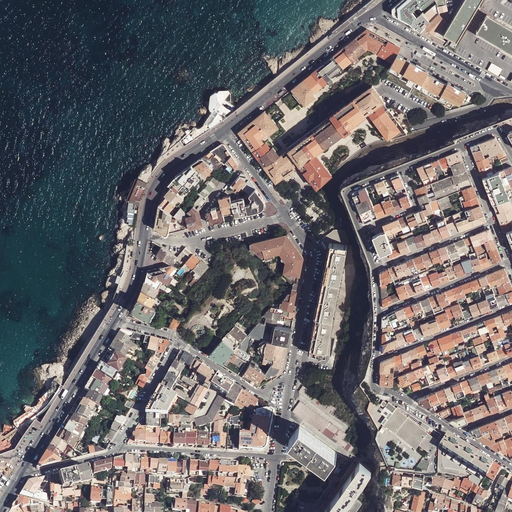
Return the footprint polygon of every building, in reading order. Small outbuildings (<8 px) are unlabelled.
[(398,19),(408,25),(411,22),(415,19),(410,13),(419,6),(424,10),(435,0),(407,0),(397,9),(398,19)] [(448,10),(445,0),(439,0),(437,1),(437,4),(440,12),(448,10)] [(450,24),(444,35),(448,37),(449,38),(457,42),(464,31),(465,29),(480,3),(481,2),(482,0),(464,0),(452,21),(452,22),(450,24)] [(462,0),(451,20),(452,21),(464,0),(462,0)] [(417,29),(419,33),(425,27),(438,14),(440,12),(437,4),(425,15),(423,13),(419,16),(415,19),(411,22),(412,23),(417,29)] [(446,23),(439,15),(426,28),(430,32),(433,36),(434,35),(446,23)] [(511,54),(511,29),(507,26),(502,23),(497,20),(487,15),(476,33),(498,46),(505,51),(511,54)] [(419,33),(427,37),(430,32),(426,28),(425,27),(419,33)] [(368,50),(392,63),(401,48),(367,29),(291,90),(304,107),(316,98),(313,95),(368,50)] [(431,39),(436,42),(438,38),(435,36),(434,35),(433,36),(430,32),(427,37),(431,39)] [(436,42),(444,47),(447,43),(444,42),(438,38),(436,42)] [(411,61),(398,54),(390,68),(403,75),(405,72),(411,75),(408,80),(415,83),(415,82),(421,85),(421,87),(440,97),(441,96),(447,99),(446,101),(452,104),(455,100),(461,103),(463,99),(466,101),(468,98),(470,99),(472,95),(467,92),(468,91),(455,84),(455,86),(448,82),(447,85),(428,74),(429,71),(423,68),(423,67),(411,60),(411,61)] [(389,137),(413,131),(411,127),(407,113),(384,100),(373,84),(329,117),(331,119),(279,156),(273,147),(269,150),(264,143),(260,138),(266,134),(269,136),(279,128),(264,111),(239,132),(275,180),(277,178),(279,180),(301,165),(315,185),(317,188),(360,149),(368,145),(375,142),(389,137)] [(210,106),(211,110),(211,111),(213,111),(215,109),(217,111),(219,109),(220,107),(221,104),(223,105),(224,101),(231,93),(230,90),(220,91),(219,93),(216,93),(212,96),(210,106)] [(205,123),(208,125),(215,113),(212,111),(205,123)] [(208,126),(210,129),(223,119),(220,116),(211,123),(211,124),(208,126)] [(503,150),(495,137),(479,143),(483,154),(486,153),(488,152),(489,153),(490,156),(497,153),(503,150)] [(476,161),(485,158),(483,154),(479,143),(470,147),(474,155),(476,161)] [(217,151),(219,155),(220,156),(218,158),(222,162),(224,163),(225,162),(231,155),(223,144),(222,144),(215,149),(217,151)] [(506,155),(503,150),(497,153),(498,156),(499,159),(506,155)] [(463,161),(459,151),(446,156),(450,166),(451,165),(463,161)] [(210,152),(201,158),(212,168),(215,170),(222,162),(218,158),(214,155),(210,152)] [(498,156),(497,153),(490,156),(487,157),(490,165),(495,163),(493,158),(498,156)] [(226,164),(228,165),(227,166),(226,167),(232,172),(238,164),(231,155),(225,162),(226,164)] [(446,156),(439,159),(443,169),(445,168),(448,167),(448,166),(449,166),(450,166),(446,156)] [(490,165),(487,157),(485,158),(476,161),(479,168),(483,177),(493,173),(492,170),(490,165)] [(201,158),(191,164),(203,175),(205,176),(207,174),(208,172),(212,168),(201,158)] [(443,169),(439,159),(432,162),(435,172),(439,170),(441,169),(443,169)] [(511,165),(509,160),(497,165),(499,168),(500,171),(503,169),(511,165)] [(466,170),(463,161),(451,165),(454,173),(454,174),(466,170)] [(432,162),(425,164),(426,167),(429,176),(433,174),(433,176),(434,177),(437,176),(436,174),(435,172),(432,162)] [(183,170),(175,175),(188,186),(190,188),(195,182),(196,183),(203,175),(191,164),(183,170)] [(425,164),(417,167),(418,169),(418,170),(422,179),(429,176),(426,167),(425,164)] [(511,165),(503,169),(511,190),(511,165)] [(511,190),(503,169),(500,171),(499,171),(510,198),(511,196),(511,190)] [(467,173),(466,170),(454,174),(452,175),(455,184),(461,181),(469,178),(467,173)] [(510,198),(499,171),(496,172),(507,199),(508,199),(510,198)] [(224,177),(218,172),(210,181),(216,186),(224,177)] [(507,199),(496,172),(493,173),(483,177),(484,182),(486,187),(490,196),(490,197),(493,204),(507,199)] [(237,188),(239,190),(240,189),(241,187),(249,179),(245,176),(246,176),(246,175),(245,175),(245,174),(243,173),(242,173),(241,173),(230,186),(232,187),(233,185),(237,188)] [(399,174),(391,177),(395,186),(395,187),(403,184),(402,180),(399,174)] [(175,175),(168,184),(171,187),(180,194),(182,192),(185,189),(188,186),(175,175)] [(455,184),(452,175),(446,178),(444,178),(443,179),(439,180),(434,182),(432,183),(431,184),(433,188),(434,191),(436,196),(437,198),(438,198),(438,199),(448,196),(458,192),(455,184)] [(136,184),(130,200),(139,204),(140,200),(142,193),(144,189),(145,186),(146,184),(147,182),(138,178),(136,184)] [(472,184),(469,178),(461,181),(464,189),(473,186),(472,184)] [(253,186),(249,179),(241,187),(244,189),(247,192),(253,186)] [(384,182),(383,180),(375,183),(378,190),(379,193),(383,192),(387,190),(387,189),(385,185),(384,182)] [(199,194),(205,199),(216,186),(210,181),(206,185),(199,194)] [(464,189),(461,181),(455,184),(458,192),(462,190),(464,189)] [(127,198),(130,200),(136,184),(133,183),(127,198)] [(405,189),(403,184),(395,187),(397,190),(397,192),(398,193),(405,189)] [(395,187),(395,186),(391,187),(389,188),(387,189),(387,190),(389,194),(389,195),(394,193),(397,192),(397,190),(395,187)] [(425,187),(425,186),(415,190),(417,194),(418,198),(427,194),(428,194),(428,193),(427,192),(426,189),(425,187)] [(474,190),(473,186),(464,189),(462,190),(465,196),(466,200),(477,196),(474,190)] [(171,187),(165,194),(166,196),(176,204),(177,205),(184,198),(180,194),(171,187)] [(228,187),(225,191),(229,195),(230,197),(233,196),(236,193),(228,187)] [(366,187),(361,189),(357,190),(352,192),(353,196),(360,212),(367,210),(369,209),(373,207),(373,206),(367,189),(366,187)] [(263,199),(255,188),(249,195),(253,201),(252,202),(245,204),(245,207),(247,213),(259,210),(261,210),(262,208),(263,207),(264,205),(264,204),(264,202),(264,201),(263,199)] [(429,199),(427,194),(418,198),(419,201),(421,206),(429,203),(430,203),(429,199)] [(229,195),(219,198),(221,208),(223,213),(233,210),(231,201),(230,197),(229,195)] [(408,195),(404,196),(400,198),(403,208),(411,205),(409,199),(408,195)] [(169,212),(176,204),(166,196),(159,204),(169,212)] [(206,202),(199,196),(198,197),(194,202),(192,205),(193,206),(199,210),(206,202)] [(441,208),(442,210),(451,206),(452,206),(448,196),(438,199),(437,200),(441,208)] [(466,200),(463,201),(465,206),(464,206),(466,210),(480,205),(479,202),(477,198),(477,196),(466,200)] [(235,217),(247,213),(245,207),(243,207),(242,204),(245,203),(244,200),(243,198),(231,201),(233,210),(234,213),(235,217)] [(403,208),(400,198),(395,200),(393,201),(391,201),(395,211),(399,210),(403,208)] [(391,200),(391,199),(382,202),(383,202),(384,206),(387,214),(392,212),(395,211),(391,201),(391,200)] [(508,199),(507,199),(493,204),(495,208),(497,214),(511,208),(511,206),(510,204),(508,199)] [(441,208),(437,200),(430,203),(429,203),(433,212),(435,211),(441,208)] [(433,212),(429,203),(421,206),(422,208),(423,210),(422,210),(425,216),(433,213),(433,212)] [(167,234),(168,232),(170,221),(171,218),(172,215),(169,212),(159,204),(158,204),(155,226),(156,229),(166,235),(167,234)] [(314,205),(301,214),(316,234),(327,226),(323,221),(330,216),(324,209),(322,210),(323,211),(317,216),(313,212),(317,209),(314,205)] [(481,207),(480,205),(466,210),(470,220),(484,215),(483,213),(482,209),(481,207)] [(189,228),(202,225),(198,210),(199,210),(193,206),(190,210),(192,212),(193,215),(186,217),(186,218),(187,220),(189,228)] [(387,214),(384,206),(374,209),(377,218),(384,215),(387,214)] [(374,209),(373,207),(369,209),(370,212),(368,213),(371,220),(375,219),(377,218),(374,209)] [(511,207),(511,208),(497,214),(498,217),(500,223),(509,219),(511,218),(511,207)] [(180,208),(174,216),(179,220),(181,219),(186,218),(186,217),(184,211),(183,210),(180,208)] [(210,223),(224,219),(223,216),(223,213),(221,208),(216,210),(212,211),(207,212),(210,223)] [(425,216),(422,210),(418,211),(414,213),(418,222),(419,225),(427,222),(427,221),(426,217),(425,216)] [(463,223),(459,212),(454,214),(453,215),(455,221),(459,231),(462,230),(466,229),(463,223)] [(371,220),(368,213),(361,216),(364,223),(367,222),(371,220)] [(418,222),(414,213),(410,215),(406,216),(410,225),(413,224),(416,223),(418,222)] [(486,221),(484,215),(470,220),(473,226),(479,224),(486,221)] [(410,225),(406,216),(402,218),(398,219),(401,228),(408,226),(410,225)] [(401,228),(398,219),(394,221),(390,222),(393,229),(393,232),(401,228)] [(502,226),(504,232),(506,231),(511,229),(511,225),(509,219),(500,223),(502,226)] [(469,220),(463,223),(466,229),(470,227),(473,226),(470,220),(469,220)] [(438,224),(437,223),(432,225),(430,221),(427,222),(428,224),(429,225),(435,241),(440,239),(443,238),(439,227),(438,224)] [(459,231),(455,221),(447,224),(451,235),(456,233),(459,231)] [(393,229),(390,222),(386,224),(383,225),(385,231),(385,232),(388,238),(389,240),(390,241),(393,239),(396,238),(394,232),(393,232),(393,229)] [(451,235),(447,224),(442,226),(439,227),(443,238),(448,236),(451,235)] [(435,241),(429,225),(427,226),(425,226),(420,228),(426,244),(432,242),(435,241)] [(426,244),(420,228),(418,229),(416,230),(415,230),(412,232),(414,236),(419,247),(423,245),(426,244)] [(491,234),(489,229),(481,232),(483,236),(485,241),(493,238),(491,234)] [(347,247),(348,243),(344,233),(333,231),(323,238),(322,242),(327,249),(330,249),(331,243),(347,247)] [(385,232),(385,231),(373,235),(381,255),(388,253),(393,251),(389,240),(388,238),(385,232)] [(479,237),(477,233),(471,236),(473,244),(474,246),(480,243),(481,243),(481,242),(479,237)] [(301,255),(286,235),(250,244),(250,250),(252,250),(263,260),(265,259),(265,260),(268,260),(268,259),(274,257),(274,254),(275,254),(275,252),(276,252),(277,252),(279,252),(282,253),(283,254),(282,256),(281,256),(282,258),(284,261),(285,260),(286,261),(287,261),(287,263),(286,263),(284,272),(285,273),(284,276),(287,279),(289,279),(288,280),(293,284),(294,286),(297,286),(303,258),(300,258),(299,256),(301,255)] [(419,247),(414,236),(411,237),(406,239),(407,242),(410,250),(415,248),(419,247)] [(473,244),(471,236),(467,238),(464,239),(467,247),(473,244)] [(495,242),(493,238),(485,241),(484,242),(486,247),(488,251),(497,248),(495,242)] [(467,247),(464,239),(459,241),(454,242),(458,253),(465,250),(468,249),(467,247)] [(410,250),(407,242),(402,244),(399,245),(400,248),(402,254),(407,252),(410,250)] [(450,244),(446,246),(450,256),(452,261),(460,258),(458,253),(454,242),(450,244)] [(319,300),(316,316),(317,316),(332,319),(347,247),(331,243),(330,249),(323,281),(319,300)] [(481,244),(480,243),(474,246),(476,251),(478,255),(484,253),(483,250),(481,244)] [(450,256),(446,246),(441,248),(438,249),(442,259),(443,259),(447,257),(450,256)] [(161,247),(156,255),(169,263),(174,255),(161,247)] [(187,261),(188,259),(193,254),(185,247),(179,254),(187,261)] [(347,247),(332,319),(333,319),(329,338),(343,340),(357,274),(353,248),(347,247)] [(402,254),(400,248),(393,251),(388,253),(391,258),(395,256),(396,256),(402,254)] [(499,253),(497,248),(488,251),(490,256),(491,258),(493,263),(502,260),(499,253)] [(442,259),(438,249),(433,251),(430,252),(434,263),(441,260),(442,259)] [(478,255),(476,251),(472,252),(469,254),(470,255),(471,257),(472,261),(479,258),(478,255)] [(434,263),(430,252),(425,254),(421,255),(425,266),(427,265),(432,263),(434,263)] [(487,266),(490,265),(488,259),(487,257),(485,252),(485,253),(484,253),(478,255),(479,258),(483,267),(487,266)] [(200,260),(193,254),(188,259),(187,261),(186,262),(187,263),(193,268),(200,260)] [(169,263),(171,264),(172,265),(177,257),(174,255),(169,263)] [(425,266),(421,255),(416,257),(413,258),(417,269),(420,268),(425,266)] [(471,272),(476,270),(472,261),(471,257),(461,261),(462,262),(466,274),(471,272)] [(417,269),(413,258),(409,260),(407,261),(411,272),(418,269),(417,269)] [(483,267),(479,258),(472,261),(476,270),(480,269),(483,267)] [(208,267),(200,260),(193,268),(193,269),(196,271),(201,275),(208,267)] [(403,263),(401,263),(405,274),(405,275),(409,274),(412,273),(411,272),(407,261),(403,263)] [(466,274),(462,262),(454,266),(458,277),(463,275),(466,274)] [(405,274),(401,263),(397,265),(394,266),(398,276),(404,274),(405,274)] [(159,267),(162,269),(173,276),(173,277),(179,270),(172,265),(171,264),(159,267)] [(454,266),(453,265),(452,266),(445,268),(446,270),(450,280),(455,278),(458,277),(454,266)] [(398,276),(394,266),(392,267),(389,268),(393,278),(398,276)] [(147,270),(147,271),(162,280),(168,284),(173,276),(162,269),(159,267),(147,270)] [(385,270),(380,272),(381,283),(384,282),(390,280),(393,278),(389,268),(385,270)] [(507,274),(505,268),(486,275),(489,282),(491,288),(492,287),(494,286),(498,285),(510,281),(507,274)] [(450,280),(446,270),(444,271),(438,274),(442,283),(446,282),(450,280)] [(145,280),(158,288),(160,283),(162,280),(147,271),(145,280)] [(438,285),(442,283),(438,274),(437,271),(432,273),(428,275),(432,283),(432,285),(433,287),(438,285)] [(422,291),(425,290),(424,286),(421,278),(420,276),(419,274),(413,277),(411,277),(413,281),(417,293),(422,291)] [(432,283),(428,275),(422,277),(421,278),(424,286),(432,283)] [(489,282),(486,275),(484,276),(483,276),(481,277),(479,278),(482,285),(482,286),(483,288),(483,290),(484,290),(491,288),(489,282)] [(482,285),(479,278),(465,284),(461,285),(464,293),(472,290),(472,291),(475,290),(474,289),(482,286),(482,285)] [(141,290),(154,297),(156,294),(158,291),(159,288),(158,288),(145,280),(141,290)] [(417,293),(413,281),(404,284),(409,296),(414,294),(417,293)] [(511,286),(511,284),(510,281),(498,285),(498,287),(500,293),(501,295),(501,294),(506,293),(511,290),(511,286)] [(409,296),(404,284),(396,287),(397,288),(398,293),(401,299),(406,297),(409,296)] [(464,293),(461,285),(457,287),(453,288),(457,298),(458,301),(463,298),(464,299),(467,298),(466,298),(466,296),(465,295),(464,293)] [(494,286),(492,287),(494,292),(496,297),(498,295),(500,295),(501,295),(500,293),(497,294),(495,288),(494,286)] [(297,289),(292,288),(286,296),(286,298),(285,298),(284,300),(283,300),(282,303),(280,303),(280,305),(279,308),(285,310),(292,311),(297,289)] [(457,298),(453,288),(448,290),(445,291),(449,301),(457,298)] [(151,306),(156,297),(154,297),(141,290),(138,298),(151,306)] [(449,301),(445,291),(442,293),(437,295),(439,302),(441,306),(444,305),(448,303),(449,303),(449,302),(449,301)] [(401,299),(398,293),(395,294),(390,296),(392,302),(397,300),(401,299)] [(509,302),(506,293),(501,294),(502,296),(502,297),(499,298),(499,297),(498,295),(496,297),(499,306),(504,304),(509,302)] [(439,302),(437,295),(432,296),(429,298),(431,305),(436,303),(439,302)] [(392,302),(390,296),(389,296),(382,299),(383,306),(388,304),(392,302)] [(499,306),(496,297),(494,297),(489,299),(488,300),(491,309),(495,308),(499,306)] [(138,298),(132,311),(136,313),(136,314),(143,318),(145,318),(149,320),(156,308),(151,306),(138,298)] [(431,305),(429,298),(423,300),(420,301),(424,311),(433,308),(431,305)] [(488,300),(487,299),(482,301),(478,302),(482,313),(487,311),(491,309),(488,300)] [(424,311),(420,301),(415,303),(412,304),(416,314),(423,312),(424,311)] [(482,313),(478,302),(471,305),(469,306),(470,308),(471,309),(472,312),(474,316),(478,314),(482,313)] [(416,314),(412,304),(407,306),(404,307),(408,317),(416,314)] [(461,307),(459,304),(455,305),(451,307),(454,315),(454,316),(463,312),(462,311),(461,307)] [(408,317),(404,307),(399,309),(396,310),(399,318),(400,322),(402,322),(406,320),(409,319),(409,318),(408,317)] [(454,315),(451,307),(446,309),(445,309),(446,312),(448,317),(454,315)] [(268,310),(263,316),(266,317),(280,320),(281,313),(277,312),(268,310)] [(399,318),(396,310),(391,312),(387,314),(390,321),(399,318)] [(474,316),(472,312),(468,313),(466,310),(462,311),(463,312),(464,314),(465,317),(465,319),(470,317),(474,316)] [(511,310),(506,312),(502,314),(506,324),(507,324),(506,324),(511,322),(511,310)] [(448,317),(446,312),(444,313),(437,315),(436,316),(436,318),(440,329),(447,326),(451,324),(448,317)] [(435,313),(428,316),(426,316),(418,319),(419,322),(420,324),(423,323),(436,318),(436,316),(435,313)] [(390,321),(387,314),(386,314),(383,315),(383,328),(392,325),(390,321)] [(506,324),(502,314),(494,317),(497,324),(498,328),(500,331),(501,336),(504,335),(505,334),(505,333),(502,326),(506,324)] [(332,319),(317,316),(309,353),(319,355),(319,356),(322,356),(322,355),(325,356),(329,338),(333,319),(332,319)] [(280,320),(266,317),(265,323),(275,325),(281,326),(282,320),(281,320),(280,320)] [(497,324),(494,317),(489,319),(485,321),(487,328),(492,326),(497,324)] [(169,327),(176,329),(182,322),(174,318),(169,327)] [(436,318),(423,323),(425,328),(430,326),(431,327),(432,327),(433,327),(434,329),(435,331),(438,329),(440,329),(436,318)] [(487,328),(485,321),(480,323),(476,324),(479,331),(480,334),(487,331),(488,331),(487,328)] [(265,373),(273,378),(277,375),(278,375),(279,374),(280,373),(281,372),(281,371),(282,371),(282,370),(283,369),(283,368),(284,364),(284,363),(288,345),(272,342),(275,325),(265,323),(258,322),(255,325),(253,328),(247,335),(246,336),(237,347),(245,352),(250,354),(254,357),(253,357),(251,361),(262,368),(266,371),(265,372),(265,373)] [(429,333),(433,332),(431,328),(431,327),(430,326),(425,328),(423,323),(420,324),(421,325),(421,327),(424,335),(429,333)] [(222,339),(235,350),(237,347),(246,336),(247,335),(235,324),(222,339)] [(472,326),(469,327),(471,334),(473,334),(479,331),(476,324),(472,326)] [(290,333),(291,329),(282,327),(281,326),(275,325),(272,342),(288,345),(289,338),(290,333)] [(394,329),(392,325),(383,328),(383,333),(388,331),(394,329)] [(424,335),(421,327),(413,330),(416,338),(421,336),(424,335)] [(471,334),(469,327),(464,329),(460,331),(463,338),(466,336),(470,335),(471,334)] [(413,330),(413,328),(406,331),(404,331),(408,341),(413,339),(416,338),(413,330)] [(120,330),(118,332),(130,339),(130,338),(133,333),(127,331),(120,330)] [(390,335),(388,331),(383,333),(382,343),(392,340),(391,338),(390,335)] [(408,341),(404,331),(402,332),(396,335),(396,336),(397,338),(400,344),(405,342),(408,341)] [(463,338),(460,331),(455,332),(452,334),(455,342),(455,343),(456,342),(458,342),(464,340),(463,338)] [(501,336),(500,331),(498,332),(492,334),(490,335),(492,340),(501,336)] [(118,332),(114,339),(129,349),(133,352),(137,347),(128,342),(130,339),(118,332)] [(133,333),(130,338),(141,341),(143,342),(145,336),(138,334),(133,333)] [(455,342),(452,334),(447,335),(444,337),(447,345),(455,342)] [(482,338),(481,336),(473,340),(476,346),(484,343),(482,340),(482,338)] [(447,345),(444,337),(441,338),(438,339),(442,350),(445,349),(448,348),(447,345)] [(146,349),(155,352),(158,340),(154,339),(150,338),(148,344),(146,349)] [(400,344),(397,338),(392,340),(382,343),(382,351),(391,348),(400,344)] [(109,347),(130,360),(135,353),(133,352),(129,349),(114,339),(109,347)] [(217,359),(223,363),(233,352),(235,350),(222,339),(209,355),(217,359)] [(442,350),(438,339),(434,341),(432,341),(434,347),(434,348),(436,352),(438,352),(442,350)] [(502,339),(493,342),(494,346),(495,347),(496,349),(496,350),(502,348),(499,341),(503,339),(502,339)] [(155,352),(162,354),(168,343),(168,342),(163,341),(158,340),(155,352)] [(467,349),(465,343),(460,345),(458,346),(457,346),(458,350),(459,352),(464,350),(467,349)] [(484,343),(476,346),(478,352),(478,353),(479,355),(483,364),(486,363),(487,363),(488,362),(491,361),(487,352),(487,351),(486,350),(484,343)] [(504,343),(501,345),(502,348),(496,350),(499,358),(504,356),(509,354),(505,344),(504,343)] [(427,352),(424,345),(419,346),(415,348),(419,356),(427,352)] [(233,352),(242,357),(245,352),(237,347),(235,350),(233,352)] [(434,347),(431,349),(432,351),(432,354),(431,354),(430,352),(430,351),(427,352),(427,354),(428,355),(428,357),(429,358),(437,354),(436,352),(434,348),(434,347)] [(419,356),(415,348),(411,349),(409,350),(411,359),(414,358),(415,357),(418,356),(419,356)] [(496,350),(496,349),(494,350),(487,352),(491,361),(495,359),(499,358),(496,350)] [(411,359),(409,350),(405,352),(402,353),(403,362),(406,361),(409,360),(411,359)] [(104,364),(120,373),(127,361),(112,351),(104,364)] [(180,351),(175,361),(183,366),(184,364),(186,365),(190,367),(195,360),(187,355),(180,351)] [(238,373),(246,360),(242,357),(233,352),(223,363),(229,367),(238,373)] [(250,354),(245,352),(242,357),(246,360),(250,354)] [(403,362),(402,353),(398,355),(395,356),(394,365),(394,366),(396,365),(403,362)] [(437,356),(437,354),(429,358),(431,363),(434,361),(439,360),(438,357),(437,356)] [(159,359),(153,356),(152,355),(148,362),(155,366),(157,362),(159,359)] [(479,355),(471,358),(474,368),(479,366),(483,364),(479,355)] [(453,362),(453,361),(452,358),(444,361),(444,362),(445,364),(446,368),(454,364),(453,362)] [(474,368),(471,358),(464,361),(463,361),(466,371),(471,369),(474,368)] [(198,362),(195,360),(190,367),(189,369),(191,370),(192,369),(194,371),(197,372),(202,364),(198,362)] [(422,364),(420,360),(419,361),(412,363),(412,364),(413,370),(415,369),(423,366),(422,364)] [(180,375),(184,367),(183,366),(175,361),(172,365),(170,369),(180,375)] [(436,365),(434,361),(431,363),(430,363),(433,372),(437,371),(438,370),(437,368),(436,365)] [(466,371),(463,361),(454,364),(458,374),(463,372),(466,371)] [(146,365),(144,369),(146,370),(146,371),(151,373),(153,369),(155,366),(148,362),(146,365)] [(248,379),(257,385),(265,373),(265,372),(261,369),(250,362),(242,375),(248,379)] [(116,376),(117,374),(99,363),(95,371),(110,380),(111,381),(113,382),(116,376)] [(433,372),(430,363),(428,364),(423,366),(426,373),(426,375),(429,374),(433,373),(433,372)] [(507,364),(503,365),(507,375),(508,378),(508,379),(511,378),(511,377),(511,367),(510,363),(507,364)] [(209,369),(202,364),(197,372),(205,377),(204,378),(207,380),(203,387),(208,390),(211,385),(217,374),(209,369)] [(413,370),(412,364),(408,366),(403,368),(404,373),(406,372),(413,370)] [(446,368),(445,364),(442,366),(440,366),(437,368),(438,370),(438,372),(439,373),(439,374),(442,380),(447,378),(450,377),(446,368)] [(458,374),(454,364),(446,368),(450,377),(454,375),(458,374)] [(507,375),(503,365),(500,367),(497,368),(500,378),(502,377),(507,375)] [(426,373),(423,366),(415,369),(417,377),(426,373)] [(500,378),(497,368),(492,370),(489,371),(492,380),(492,381),(500,378)] [(160,387),(170,393),(173,388),(177,381),(180,375),(170,369),(166,377),(160,387)] [(417,377),(415,369),(413,370),(406,372),(409,380),(418,377),(417,377)] [(90,378),(105,387),(108,381),(109,382),(110,380),(95,371),(90,378)] [(492,380),(489,371),(486,372),(483,373),(486,382),(487,382),(492,380)] [(195,377),(192,382),(196,383),(200,386),(203,387),(207,380),(204,378),(205,377),(197,372),(195,377)] [(393,374),(394,373),(390,372),(385,372),(381,372),(380,385),(393,386),(393,380),(393,377),(393,374)] [(409,380),(406,372),(404,373),(399,375),(400,379),(401,380),(403,385),(410,382),(409,380)] [(486,382),(483,373),(480,375),(477,376),(480,384),(486,382)] [(217,374),(211,385),(227,395),(233,385),(225,379),(217,374)] [(480,384),(477,376),(472,377),(469,379),(473,389),(473,390),(481,387),(480,384)] [(183,377),(181,380),(182,381),(191,386),(192,387),(193,387),(196,383),(192,382),(190,380),(185,377),(183,377)] [(90,378),(84,389),(89,391),(101,396),(102,397),(107,388),(105,387),(90,378)] [(473,389),(469,379),(465,380),(461,382),(464,392),(473,389)] [(422,388),(420,382),(418,382),(411,385),(413,391),(419,389),(422,388)] [(464,392),(461,382),(455,384),(452,385),(457,395),(464,392)] [(225,398),(235,403),(236,401),(242,390),(237,387),(233,385),(227,395),(225,398)] [(336,409),(303,385),(299,390),(332,414),(336,409)] [(457,395),(452,385),(448,387),(444,388),(448,399),(452,397),(457,396),(457,395)] [(191,405),(198,408),(207,391),(208,390),(203,387),(200,386),(191,403),(190,404),(191,405)] [(149,407),(147,409),(160,410),(159,414),(167,414),(173,404),(177,396),(173,394),(172,394),(170,393),(160,387),(158,390),(154,398),(149,407)] [(448,399),(444,388),(440,390),(436,391),(438,397),(440,402),(448,399)] [(185,401),(188,396),(176,389),(176,390),(173,394),(177,396),(185,401)] [(511,392),(511,390),(511,389),(503,392),(504,397),(508,406),(511,404),(511,392)] [(236,401),(244,406),(250,395),(246,393),(242,390),(236,401)] [(97,405),(101,396),(89,391),(87,393),(84,399),(97,405)] [(438,397),(436,391),(432,393),(428,395),(430,400),(438,397)] [(508,406),(504,397),(503,392),(494,395),(496,400),(500,409),(505,407),(508,406)] [(496,400),(494,395),(489,397),(488,394),(488,393),(484,394),(485,396),(487,400),(488,402),(492,412),(497,410),(500,409),(496,400)] [(244,406),(252,411),(258,401),(254,398),(250,395),(244,406)] [(424,396),(417,399),(421,402),(428,407),(432,405),(430,400),(428,395),(424,396)] [(173,404),(187,412),(191,405),(190,404),(188,402),(185,401),(177,396),(173,404)] [(225,400),(218,396),(207,416),(194,419),(195,421),(196,427),(199,426),(210,423),(212,423),(216,415),(224,401),(225,400)] [(77,400),(74,405),(78,407),(83,399),(81,398),(80,401),(77,400)] [(96,414),(100,406),(97,405),(84,399),(83,399),(78,407),(92,413),(96,414)] [(130,409),(133,404),(127,400),(123,406),(130,409)] [(351,445),(355,440),(301,400),(293,411),(347,450),(351,445)] [(387,402),(386,403),(383,400),(380,403),(384,406),(383,407),(385,409),(383,412),(386,414),(380,423),(383,425),(415,450),(419,445),(428,452),(437,440),(396,408),(387,402)] [(492,412),(488,402),(483,404),(480,406),(484,415),(489,413),(492,412)] [(460,403),(460,404),(452,407),(452,408),(456,418),(464,414),(463,412),(463,410),(462,407),(460,403)] [(173,404),(167,414),(179,415),(190,416),(193,416),(187,412),(173,404)] [(187,412),(193,416),(198,408),(191,405),(187,412)] [(484,415),(480,406),(474,408),(471,409),(475,419),(480,417),(484,415)] [(89,421),(92,413),(78,407),(76,410),(73,414),(87,420),(89,421)] [(239,439),(239,448),(239,450),(249,451),(257,451),(258,445),(261,445),(263,443),(267,443),(275,410),(271,408),(239,415),(240,425),(239,425),(235,425),(234,436),(239,437),(239,439)] [(475,419),(471,409),(463,412),(464,414),(467,422),(472,420),(475,419)] [(152,413),(151,427),(156,428),(160,428),(160,417),(166,417),(167,414),(159,414),(152,413)] [(83,428),(87,420),(73,414),(71,418),(68,422),(83,428)] [(467,422),(464,414),(456,418),(452,419),(450,420),(458,425),(459,425),(465,423),(467,422)] [(214,422),(225,419),(216,415),(212,423),(214,422)] [(239,425),(240,425),(239,415),(238,416),(237,416),(232,417),(230,418),(229,421),(230,421),(232,421),(232,425),(235,425),(239,425)] [(500,418),(497,420),(501,432),(503,431),(510,429),(505,416),(500,418)] [(210,433),(222,434),(222,430),(222,423),(226,423),(226,419),(225,419),(214,422),(213,430),(210,430),(210,433)] [(487,423),(480,426),(482,434),(485,433),(491,430),(492,434),(494,437),(494,438),(500,436),(502,435),(502,434),(501,432),(497,420),(487,423)] [(121,425),(113,421),(112,423),(111,423),(110,427),(109,430),(116,432),(117,430),(118,430),(119,429),(120,427),(119,427),(121,425)] [(77,438),(78,439),(83,428),(68,422),(66,426),(63,431),(77,438)] [(300,424),(300,425),(290,438),(290,439),(291,438),(309,451),(318,438),(300,425),(300,424)] [(482,434),(480,426),(470,430),(470,433),(472,434),(476,433),(478,437),(482,434)] [(167,443),(170,443),(170,433),(168,433),(164,433),(164,429),(160,429),(160,433),(160,434),(160,443),(167,443)] [(5,451),(5,452),(13,448),(23,436),(19,433),(18,431),(17,430),(1,441),(5,451)] [(146,431),(135,430),(135,436),(134,441),(138,442),(145,442),(145,433),(146,431)] [(75,443),(77,438),(63,431),(61,435),(57,440),(65,445),(68,447),(71,449),(75,443)] [(209,444),(210,433),(198,432),(196,432),(196,434),(195,445),(198,445),(199,444),(205,445),(209,445),(209,444)] [(145,442),(156,443),(157,434),(145,433),(145,442)] [(185,435),(185,444),(190,445),(192,445),(195,445),(196,434),(189,433),(185,433),(185,435)] [(218,446),(222,446),(225,446),(225,434),(222,434),(210,433),(209,444),(216,445),(218,446)] [(489,435),(485,433),(482,434),(478,437),(477,437),(489,445),(496,442),(495,440),(494,438),(494,437),(492,438),(489,435)] [(493,462),(447,434),(440,445),(443,447),(487,474),(493,462)] [(181,444),(185,444),(185,435),(181,435),(177,435),(174,435),(174,444),(181,444)] [(239,439),(239,437),(234,436),(228,436),(228,439),(229,439),(230,439),(230,447),(234,447),(239,448),(239,439)] [(54,438),(49,445),(60,452),(61,453),(65,445),(57,440),(54,438)] [(336,452),(318,438),(309,451),(327,464),(327,465),(337,452),(336,452)] [(504,440),(503,439),(502,439),(496,442),(489,445),(498,451),(506,448),(507,447),(504,440)] [(105,450),(92,444),(88,445),(90,454),(94,453),(105,450)] [(49,445),(45,453),(56,459),(60,452),(49,445)] [(486,476),(487,474),(443,447),(443,449),(443,456),(473,475),(483,481),(484,479),(486,476)] [(40,467),(60,462),(56,459),(45,453),(37,465),(40,467)] [(113,459),(113,467),(115,467),(119,467),(123,467),(123,462),(122,462),(122,456),(117,458),(113,459)] [(473,475),(443,456),(442,468),(445,469),(466,472),(466,471),(473,475)] [(140,469),(141,470),(146,470),(146,471),(148,471),(149,471),(149,468),(150,460),(150,458),(144,458),(141,458),(140,460),(140,469)] [(93,464),(93,474),(94,474),(110,469),(111,459),(108,460),(101,462),(93,464)] [(131,459),(131,468),(133,468),(139,469),(140,469),(140,460),(135,460),(131,459)] [(150,460),(149,468),(151,469),(156,469),(158,469),(158,460),(153,460),(150,460)] [(161,460),(158,460),(158,469),(158,471),(158,472),(166,472),(167,463),(167,460),(161,460)] [(189,471),(199,471),(200,462),(199,461),(195,460),(195,461),(193,461),(190,461),(189,471)] [(181,461),(180,461),(180,463),(179,463),(179,464),(176,464),(175,473),(184,473),(185,462),(181,461)] [(207,472),(208,472),(209,461),(205,461),(205,462),(202,462),(200,462),(199,471),(207,472)] [(209,461),(208,472),(218,472),(219,461),(212,461),(209,461)] [(219,461),(218,472),(222,473),(222,474),(226,474),(227,473),(228,473),(228,474),(233,474),(233,473),(237,474),(237,472),(237,466),(237,463),(223,462),(219,461)] [(429,463),(421,461),(416,467),(427,470),(429,463)] [(347,504),(368,476),(372,470),(361,462),(336,496),(347,504)] [(486,476),(494,482),(501,468),(493,462),(487,474),(486,476)] [(175,473),(176,464),(170,463),(167,463),(166,472),(175,473)] [(78,484),(91,481),(91,480),(89,474),(87,465),(81,467),(74,469),(78,484)] [(249,471),(249,470),(248,468),(247,468),(243,467),(241,467),(237,466),(237,472),(237,474),(237,478),(236,478),(236,479),(244,476),(249,476),(254,477),(252,471),(249,471)] [(67,471),(58,473),(59,478),(60,482),(61,482),(61,484),(62,487),(69,485),(70,487),(78,484),(74,469),(67,471)] [(401,474),(401,475),(394,475),(393,484),(395,484),(395,486),(400,486),(401,486),(402,486),(402,484),(402,475),(403,472),(396,472),(396,474),(401,474)] [(134,480),(133,484),(143,485),(143,483),(143,474),(144,474),(142,474),(135,474),(134,476),(134,480)] [(412,485),(412,486),(413,477),(413,476),(410,476),(402,475),(402,484),(405,485),(412,485)] [(483,481),(473,475),(469,477),(469,479),(469,481),(481,487),(483,481)] [(22,491),(34,495),(36,492),(40,485),(42,482),(42,481),(44,476),(38,478),(28,480),(22,491)] [(148,484),(158,485),(158,480),(159,477),(158,477),(152,477),(148,476),(148,484)] [(224,478),(213,478),(213,477),(209,476),(208,478),(208,484),(206,485),(204,485),(203,489),(201,488),(200,495),(209,496),(209,492),(210,492),(212,484),(222,486),(224,478)] [(494,482),(486,476),(484,479),(492,485),(494,482)] [(415,486),(423,488),(424,479),(413,477),(412,486),(415,486)] [(444,484),(445,480),(433,477),(431,485),(443,488),(444,484)] [(500,477),(497,484),(503,488),(504,488),(505,488),(509,481),(507,480),(502,477),(500,477)] [(222,486),(234,488),(235,481),(236,479),(236,478),(224,478),(222,486)] [(463,482),(455,479),(453,482),(452,485),(461,487),(463,482)] [(481,487),(469,481),(469,479),(464,479),(463,482),(461,487),(470,491),(470,490),(477,494),(481,487)] [(182,492),(183,492),(184,492),(184,493),(187,493),(187,481),(184,481),(184,485),(183,485),(183,481),(179,481),(175,481),(169,480),(169,484),(168,484),(168,481),(166,481),(166,489),(169,490),(169,491),(182,492)] [(444,484),(443,488),(449,490),(451,490),(452,488),(452,485),(453,482),(451,481),(445,480),(444,484)] [(50,484),(50,492),(53,492),(62,492),(62,490),(62,487),(58,486),(58,485),(57,485),(54,485),(53,484),(50,484)] [(245,485),(236,484),(234,495),(236,495),(243,496),(245,485)] [(89,500),(100,501),(100,498),(101,489),(91,487),(89,500)] [(484,499),(488,491),(481,487),(477,494),(477,495),(484,499)] [(74,497),(74,493),(74,491),(73,488),(62,490),(63,497),(71,496),(72,497),(74,497)] [(101,489),(100,498),(111,500),(112,494),(112,492),(112,490),(101,489)] [(504,490),(501,501),(505,502),(506,503),(507,501),(508,498),(510,491),(505,490),(504,490)] [(127,493),(127,491),(118,491),(115,491),(115,492),(114,494),(114,499),(114,503),(123,504),(124,500),(132,501),(132,500),(133,494),(127,493)] [(415,491),(413,501),(423,502),(426,492),(421,491),(420,493),(415,491)] [(433,494),(432,498),(436,499),(439,500),(438,504),(439,505),(443,506),(444,506),(444,504),(445,498),(433,494)] [(144,495),(144,504),(143,511),(153,511),(154,503),(154,496),(148,495),(144,495)] [(481,505),(484,499),(477,495),(476,498),(474,502),(481,505)] [(341,511),(347,504),(336,496),(324,511),(341,511)] [(18,498),(10,509),(12,510),(13,509),(21,505),(26,503),(27,506),(29,506),(30,505),(30,501),(18,498)] [(173,509),(173,511),(183,511),(183,510),(185,510),(187,501),(186,500),(182,500),(173,499),(173,503),(171,503),(171,509),(173,509)] [(141,511),(142,504),(142,500),(132,500),(132,501),(132,505),(132,511),(131,511),(141,511)] [(194,511),(196,502),(195,502),(192,502),(189,501),(187,501),(185,510),(184,511),(194,511)] [(357,511),(363,505),(357,501),(348,511),(357,511)] [(421,511),(423,502),(413,501),(411,509),(412,509),(421,511)] [(495,509),(492,511),(502,511),(505,502),(501,501),(500,501),(496,509),(495,509)] [(162,511),(163,503),(154,503),(153,511),(162,511)] [(431,503),(428,511),(432,511),(437,511),(438,508),(439,505),(438,504),(435,504),(431,503)]
